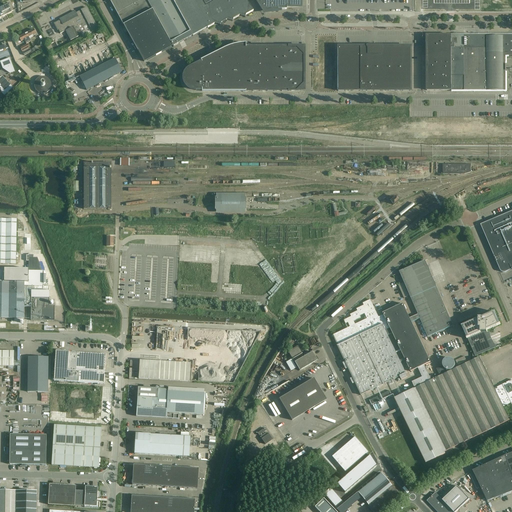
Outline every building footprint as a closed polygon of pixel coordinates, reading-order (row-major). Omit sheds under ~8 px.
[(110,0),(124,25),(152,10),(173,47),(214,24),(205,6),(205,7),(202,0),(201,1),(200,0),(110,0)] [(246,0),(216,0),(205,6),(214,24),(220,26),(221,23),(227,20),(232,22),(233,19),(239,16),(245,17),(246,15),(253,11),(246,0)] [(260,0),(260,3),(264,9),(286,9),(286,6),(301,7),(300,0),(260,0)] [(10,3),(2,7),(6,15),(11,13),(11,12),(14,10),(10,3)] [(65,31),(70,41),(78,37),(76,32),(80,31),(83,37),(98,30),(87,7),(79,11),(80,13),(76,14),(75,12),(59,19),(60,20),(54,23),(57,30),(60,29),(61,33),(65,31)] [(161,52),(172,46),(173,47),(152,10),(124,25),(138,50),(144,62),(155,55),(156,56),(161,53),(161,52)] [(33,30),(26,33),(29,39),(33,37),(33,36),(36,34),(33,30)] [(318,32),(318,88),(334,88),(333,32),(318,32)] [(26,44),(30,41),(26,33),(19,37),(21,42),(24,40),(26,44)] [(511,35),(508,35),(451,35),(451,36),(452,90),(503,91),(503,72),(505,72),(505,73),(506,73),(506,68),(506,63),(505,63),(505,64),(503,64),(503,54),(509,54),(509,56),(511,55),(511,35)] [(429,36),(426,38),(427,91),(452,90),(451,36),(429,36)] [(85,40),(78,43),(81,49),(87,46),(85,40)] [(303,86),(303,84),(303,77),(303,62),(303,55),(303,53),(302,51),(300,49),(298,48),(296,48),(246,48),(246,43),(240,44),(237,44),(234,45),(231,46),(228,47),(226,48),(223,49),(200,60),(201,63),(190,68),(189,69),(187,71),(185,72),(185,74),(184,76),(184,79),(184,81),(185,83),(186,85),(187,86),(189,87),(191,88),(193,89),(195,89),(201,89),(202,92),(246,92),(246,91),(252,91),(289,91),(296,91),(298,91),(300,90),(302,88),(303,86)] [(410,55),(410,48),(338,48),(338,91),(410,91),(410,55)] [(10,58),(0,62),(3,69),(10,74),(15,72),(10,58)] [(86,90),(122,72),(115,58),(79,77),(86,90)] [(66,80),(71,86),(77,81),(72,75),(66,80)] [(0,93),(1,93),(4,96),(13,88),(3,76),(0,77),(0,93)] [(51,87),(51,86),(51,84),(51,83),(50,81),(49,80),(48,79),(47,78),(45,77),(44,77),(43,77),(41,77),(40,77),(38,78),(37,79),(36,80),(35,81),(34,83),(34,84),(34,86),(34,87),(34,88),(35,90),(36,91),(37,92),(38,93),(40,94),(41,94),(43,94),(44,94),(45,94),(47,93),(48,92),(49,91),(50,90),(51,88),(51,87)] [(119,156),(119,164),(129,164),(128,156),(119,156)] [(108,209),(111,209),(111,207),(111,205),(111,200),(111,195),(111,190),(111,184),(110,176),(110,171),(110,169),(111,169),(111,167),(110,167),(110,163),(93,163),(93,162),(91,163),(84,163),(84,168),(83,168),(83,171),(84,171),(84,206),(83,206),(83,209),(87,209),(108,209)] [(418,171),(423,171),(423,162),(413,162),(413,168),(418,168),(418,171)] [(443,174),(466,174),(471,174),(471,164),(443,164),(443,171),(443,174)] [(245,192),(216,192),(216,213),(246,213),(245,192)] [(511,211),(480,225),(500,270),(500,271),(501,271),(502,272),(503,273),(504,273),(505,272),(506,272),(511,269),(511,211)] [(0,264),(16,264),(16,219),(0,219),(0,264)] [(180,242),(178,276),(194,277),(195,243),(180,242)] [(207,242),(206,277),(216,278),(217,243),(207,242)] [(237,244),(228,243),(226,279),(235,279),(237,244)] [(83,250),(82,266),(107,267),(107,252),(83,250)] [(245,255),(264,285),(272,280),(253,250),(245,255)] [(412,322),(420,319),(428,337),(453,326),(436,287),(425,261),(399,272),(411,298),(418,315),(410,319),(412,322)] [(0,270),(0,318),(24,319),(24,307),(31,307),(31,321),(54,321),(54,306),(49,306),(49,291),(49,287),(42,287),(28,286),(24,286),(24,282),(28,282),(28,271),(28,269),(4,269),(4,271),(0,270)] [(42,271),(28,271),(28,282),(28,286),(42,287),(42,271)] [(403,282),(398,285),(404,298),(409,296),(403,282)] [(223,308),(224,299),(177,296),(177,305),(223,308)] [(258,311),(258,301),(227,299),(226,309),(258,311)] [(410,319),(403,304),(383,313),(383,315),(378,317),(377,315),(370,300),(363,303),(364,305),(356,309),(357,311),(350,315),(351,317),(344,320),(345,324),(348,323),(350,328),(333,335),(338,345),(337,346),(357,386),(361,395),(380,386),(400,377),(401,380),(407,377),(387,336),(392,333),(411,372),(418,368),(422,377),(412,382),(414,386),(414,387),(416,386),(425,382),(426,383),(430,381),(429,380),(431,379),(428,374),(424,365),(430,362),(412,322),(410,319)] [(490,336),(490,332),(487,332),(487,330),(500,324),(498,325),(493,313),(495,313),(495,312),(481,318),(478,318),(478,317),(478,320),(461,327),(463,326),(468,338),(466,339),(467,339),(468,338),(471,346),(474,353),(473,354),(473,360),(475,359),(475,356),(477,355),(497,347),(494,344),(492,340),(490,336)] [(293,359),(294,362),(303,357),(302,354),(302,353),(301,354),(297,347),(291,351),(291,350),(291,349),(288,354),(289,353),(292,359),(292,360),(293,359)] [(0,366),(13,366),(14,351),(0,351),(0,366)] [(55,351),(53,381),(78,382),(104,384),(105,354),(77,352),(69,352),(55,351)] [(312,352),(303,357),(294,362),(299,371),(317,360),(312,352)] [(48,392),(48,357),(28,357),(27,392),(48,392)] [(416,388),(394,398),(425,463),(445,454),(444,452),(446,451),(510,420),(503,407),(511,403),(511,404),(511,380),(499,386),(494,389),(493,386),(480,361),(481,360),(479,357),(475,359),(473,360),(437,378),(436,374),(431,377),(432,380),(430,381),(426,383),(419,386),(416,388)] [(443,367),(445,368),(447,369),(450,369),(452,368),(453,366),(454,364),(454,361),(453,359),(451,357),(448,357),(446,357),(444,358),(443,360),(442,362),(442,365),(443,367)] [(189,382),(190,364),(139,361),(138,379),(189,382)] [(442,366),(436,369),(439,375),(445,373),(442,366)] [(279,399),(292,421),(326,400),(313,378),(279,399)] [(54,384),(54,396),(93,398),(94,386),(54,384)] [(168,389),(138,387),(136,417),(145,417),(145,416),(172,418),(172,413),(203,415),(204,393),(168,391),(168,389)] [(372,405),(392,396),(390,391),(369,401),(372,405)] [(99,458),(101,428),(54,425),(51,465),(99,468),(99,458)] [(265,444),(272,440),(267,432),(260,437),(265,444)] [(135,433),(134,454),(189,457),(190,436),(188,436),(180,436),(135,433)] [(46,465),(46,435),(10,434),(9,464),(46,465)] [(345,472),(368,453),(354,437),(332,457),(345,472)] [(511,453),(505,456),(473,471),(484,494),(487,501),(511,491),(511,453)] [(370,455),(364,460),(372,469),(376,466),(370,455)] [(364,460),(361,463),(368,472),(372,469),(364,460)] [(361,463),(357,466),(364,476),(368,472),(361,463)] [(144,475),(144,465),(133,465),(133,475),(144,475)] [(153,476),(153,466),(144,465),(144,475),(153,476)] [(162,476),(162,466),(153,466),(153,476),(162,476)] [(171,477),(171,467),(162,466),(162,476),(171,477)] [(353,470),(361,479),(364,476),(357,466),(353,470)] [(180,477),(180,467),(171,467),(171,477),(180,477)] [(180,467),(180,477),(189,478),(189,468),(180,467)] [(189,478),(188,488),(197,489),(198,468),(189,468),(189,478)] [(353,470),(349,473),(357,482),(361,479),(353,470)] [(473,471),(466,475),(472,489),(476,497),(484,494),(473,471)] [(349,473),(345,477),(353,486),(357,482),(349,473)] [(373,511),(378,511),(399,495),(391,486),(381,473),(358,492),(368,505),(373,511)] [(143,485),(144,475),(133,475),(132,485),(143,485)] [(152,486),(153,476),(144,475),(143,485),(152,486)] [(161,486),(162,476),(153,476),(152,486),(161,486)] [(170,487),(171,477),(162,476),(161,486),(170,487)] [(179,487),(180,477),(171,477),(170,487),(179,487)] [(189,478),(180,477),(179,487),(188,488),(189,478)] [(345,477),(341,480),(349,489),(353,486),(345,477)] [(341,480),(337,484),(345,493),(349,489),(341,480)] [(76,486),(49,484),(48,505),(74,507),(74,506),(75,491),(76,486)] [(435,493),(427,501),(437,511),(456,511),(470,499),(457,486),(442,500),(435,493)] [(75,491),(74,506),(96,507),(97,487),(85,487),(85,491),(75,491)] [(323,494),(329,501),(336,495),(330,488),(323,494)] [(35,511),(36,491),(0,490),(0,511),(35,511)] [(342,502),(336,495),(329,501),(335,508),(342,502)] [(131,496),(130,511),(193,511),(195,499),(131,496)] [(336,511),(323,498),(314,507),(319,511),(336,511)] [(347,501),(337,509),(339,511),(344,511),(352,507),(347,501)]
